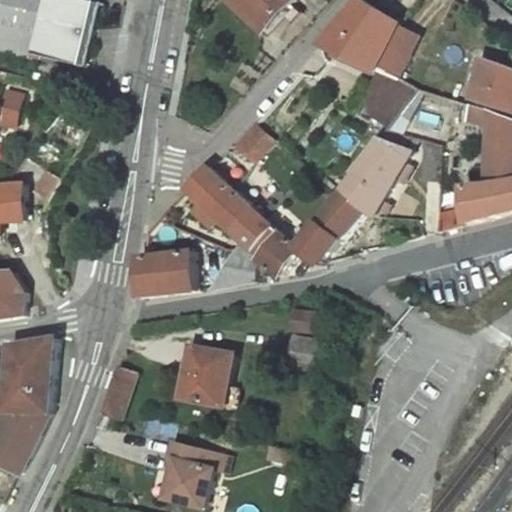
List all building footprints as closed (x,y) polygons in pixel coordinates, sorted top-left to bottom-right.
[(0,0),(0,48),(41,58),(42,54),(91,65),(105,2),(94,0),(0,0)] [(240,0),(281,38),(304,13),(296,5),(300,0),(240,0)] [(365,0),(325,46),(382,72),(389,59),(406,25),(372,3),(365,0)] [(405,83),(411,68),(389,59),(382,72),(405,83)] [(487,59),(477,99),(511,110),(511,67),(508,65),(507,67),(487,59)] [(382,72),(356,118),(386,136),(388,137),(393,130),(422,91),(405,83),(382,72)] [(0,127),(2,120),(17,125),(26,96),(11,92),(7,105),(0,102),(0,127)] [(470,188),(473,222),(511,212),(511,118),(496,113),(475,108),(471,123),(495,131),(492,187),(470,188)] [(280,143),(260,125),(241,147),(261,166),(280,143)] [(420,154),(424,142),(393,130),(388,137),(386,136),(384,138),(420,154)] [(372,213),(378,217),(420,154),(384,138),(356,172),(360,177),(305,248),(304,249),(327,268),(372,213)] [(428,143),(427,181),(445,183),(447,147),(428,143)] [(250,243),(244,251),(264,262),(282,276),(287,275),(304,249),(305,248),(301,245),(284,232),(213,168),(193,190),(250,243)] [(337,195),(321,180),(284,232),(301,245),(337,195)] [(0,221),(5,222),(28,221),(27,185),(0,186),(0,221)] [(459,226),(459,211),(443,214),(442,230),(459,226)] [(264,262),(244,251),(219,290),(262,282),(264,262)] [(199,252),(151,258),(145,259),(147,298),(202,293),(199,252)] [(31,294),(19,273),(0,273),(0,320),(28,317),(31,294)] [(329,342),(300,337),(295,366),(326,373),(329,342)] [(8,358),(16,359),(16,366),(12,412),(56,416),(63,339),(9,349),(8,358)] [(241,357),(198,349),(194,366),(200,368),(194,400),(230,407),(241,357)] [(200,368),(194,366),(188,399),(194,400),(200,368)] [(125,420),(141,375),(123,368),(107,413),(125,420)] [(7,430),(0,444),(0,459),(28,474),(56,416),(12,412),(7,430)] [(184,462),(174,501),(214,510),(223,471),(233,473),(237,457),(182,445),(178,461),(184,462)] [(178,461),(169,499),(174,501),(184,462),(178,461)]
